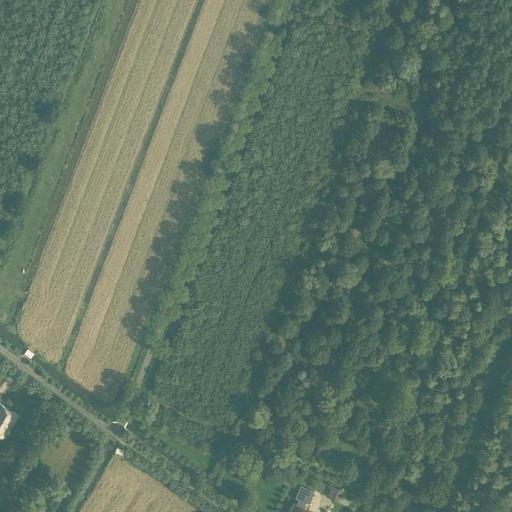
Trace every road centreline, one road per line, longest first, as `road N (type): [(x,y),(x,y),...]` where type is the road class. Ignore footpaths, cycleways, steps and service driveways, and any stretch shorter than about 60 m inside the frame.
road 1 (unclassified): [(114,433),(285,0)]
road 2 (unclassified): [(114,433),(0,348)]
road 3 (unclassified): [(226,511),(114,433)]
